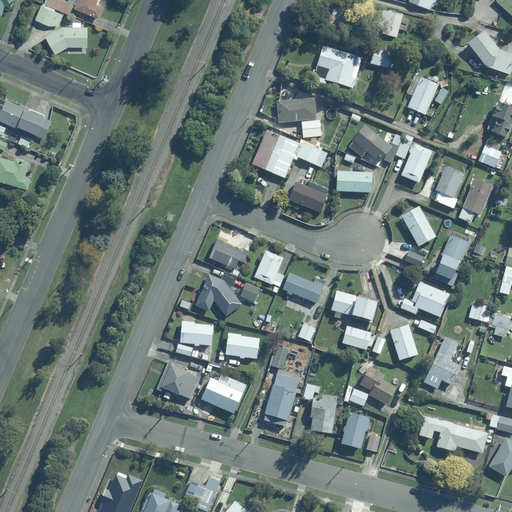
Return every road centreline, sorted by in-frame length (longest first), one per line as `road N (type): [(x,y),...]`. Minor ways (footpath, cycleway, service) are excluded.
road 1 (residential): [(107,419),(452,511)]
road 2 (residential): [(0,367),(112,104)]
road 3 (unclassified): [(203,196),(107,419)]
road 4 (unclassified): [(287,0),(203,196)]
road 5 (residential): [(203,196),(304,239),(359,241)]
road 6 (residential): [(0,59),(112,104)]
